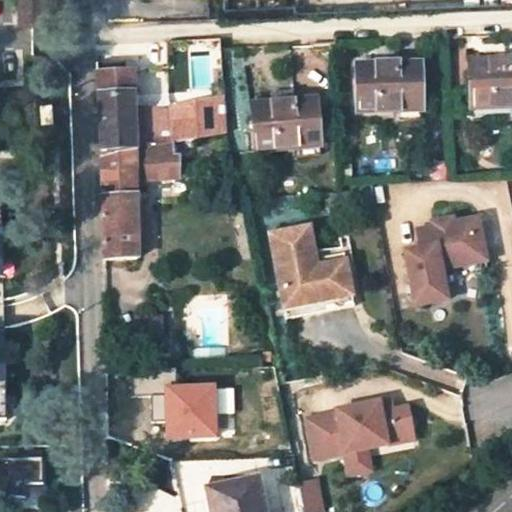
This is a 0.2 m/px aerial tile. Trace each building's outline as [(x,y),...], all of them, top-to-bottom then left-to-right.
[(164,42),(167,112),(135,113),(133,61),(96,63),(99,161),(171,147),(170,144),(224,135),(224,134),(221,82),(219,39),(164,42)] [(494,61),(470,61),(471,109),(511,108),(511,104),(511,60),(511,67),(499,67),(494,61)] [(377,65),(357,65),(357,113),(399,112),(398,108),(420,108),(420,64),(398,64),(398,70),(386,70),(377,65)] [(224,134),(241,133),(237,81),(221,82),(224,134)] [(294,102),(293,91),(269,93),(270,104),(281,109),(292,108),(292,102),(294,102)] [(317,144),(315,100),(294,102),(292,102),(292,108),(281,109),(270,104),(252,104),(256,152),(296,149),(296,145),(317,144)] [(54,104),(43,105),(44,124),(54,123),(54,104)] [(188,177),(176,178),(171,147),(99,161),(103,261),(136,258),(135,200),(190,198),(188,177)] [(351,187),(350,174),(338,174),(338,188),(351,187)] [(428,228),(429,235),(414,238),(416,248),(402,250),(411,305),(442,299),(437,269),(447,267),(445,256),(472,251),(466,222),(450,224),(449,220),(429,224),(427,224),(428,228)] [(473,220),(466,222),(472,251),(445,256),(447,267),(480,262),(473,220)] [(428,228),(413,231),(414,238),(429,235),(428,228)] [(268,239),(282,312),(336,302),(329,268),(315,270),(313,262),(307,231),(268,239)] [(282,312),(284,323),(352,309),(342,257),(313,262),(315,270),(329,268),(336,302),(282,312)] [(154,330),(154,304),(133,304),(133,330),(154,330)] [(162,442),(215,442),(215,386),(162,386),(162,442)] [(365,449),(411,440),(405,410),(390,412),(388,401),(335,411),(336,414),(304,420),(313,460),(343,454),(347,475),(369,471),(365,449)] [(42,486),(41,461),(0,461),(0,497),(25,500),(26,486),(42,486)] [(262,511),(257,479),(206,488),(210,511),(262,511)] [(313,483),(296,486),(300,507),(301,511),(318,511),(317,504),(313,483)]
